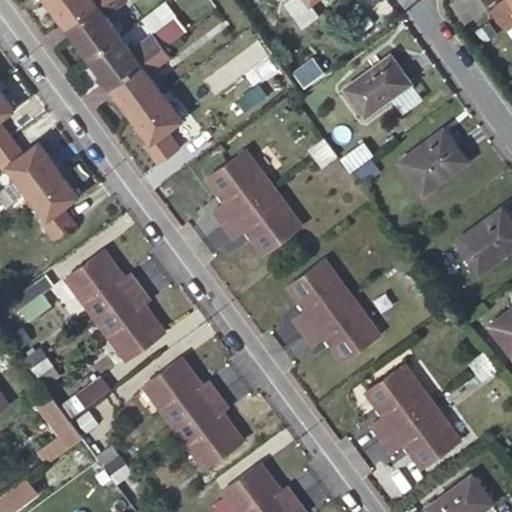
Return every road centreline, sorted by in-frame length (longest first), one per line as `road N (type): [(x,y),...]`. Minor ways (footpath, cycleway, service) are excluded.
road 1 (residential): [(0,3),(375,511)]
road 2 (residential): [(415,0),(511,134)]
